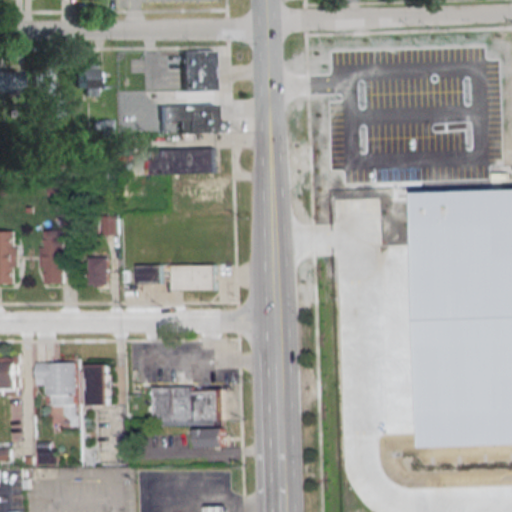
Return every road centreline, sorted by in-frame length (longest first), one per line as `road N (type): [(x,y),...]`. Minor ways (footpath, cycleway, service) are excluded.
road 1 (residential): [(0,29),(267,27),(511,12)]
road 2 (secondary): [(281,460),(266,0)]
road 3 (residential): [(0,320),(276,319)]
